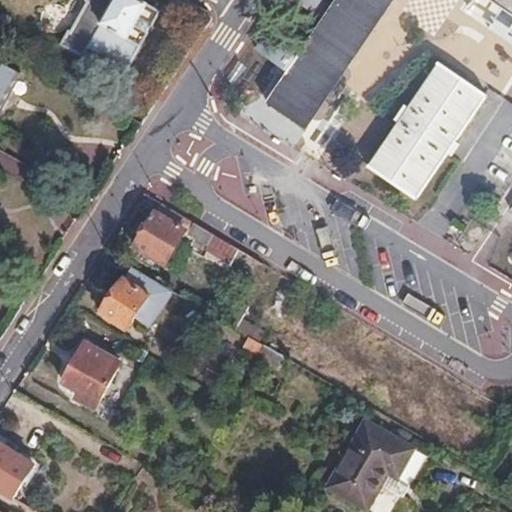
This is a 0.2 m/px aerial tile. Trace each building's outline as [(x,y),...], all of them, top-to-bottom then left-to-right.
[(69,32),(67,35),(61,45),(82,57),(88,45),(129,69),(161,13),(138,0),(114,0),(113,0),(87,0),(87,1),(89,2),(72,32),(69,32)] [(511,0),(333,0),(328,7),(317,0),(288,0),(286,3),(318,24),(292,62),(261,40),(251,54),(282,75),(260,108),(300,135),(390,0),(489,0),(492,2),(493,0),(510,0),(511,1),(511,0)] [(0,66),(0,110),(19,78),(0,66)] [(483,97),(436,66),(365,170),(413,201),(483,97)] [(182,233),(191,238),(197,228),(158,205),(151,216),(150,216),(131,247),(162,265),(182,233)] [(197,228),(191,238),(207,247),(213,238),(197,228)] [(207,247),(191,238),(184,249),(201,258),(207,247)] [(168,291),(127,268),(99,314),(125,329),(130,320),(145,329),(168,291)] [(243,347),(256,355),(261,346),(247,338),(243,347)] [(83,345),(60,384),(95,404),(118,365),(83,345)] [(284,359),(267,349),(261,360),(278,369),(284,359)] [(361,423),(325,489),(361,510),(382,474),(400,485),(417,455),(361,423)] [(0,448),(0,495),(15,504),(35,469),(0,448)]
